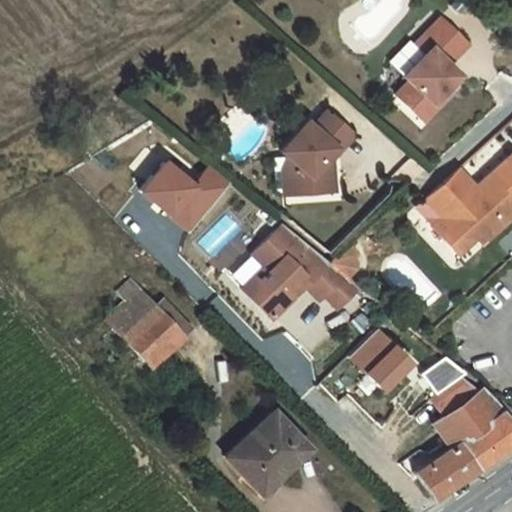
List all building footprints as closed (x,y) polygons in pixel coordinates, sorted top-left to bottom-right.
[(458,41),(432,15),(407,41),(416,50),(394,73),(400,79),(387,92),(414,118),(428,104),(423,100),(438,84),(449,72),(439,62),(458,41)] [(438,84),(423,100),(428,104),(442,89),(438,84)] [(294,230),(293,200),(288,196),(297,186),(300,189),(315,172),(289,149),(275,165),(268,160),(243,189),(256,201),(257,230),(294,230)] [(256,201),(243,189),(244,231),(257,230),(256,201)] [(422,206),(389,237),(406,255),(396,264),(408,278),(427,261),(438,273),(444,280),(481,246),(476,241),(502,217),(477,190),(451,214),(454,218),(442,229),(422,206)] [(209,255),(236,226),(224,215),(197,243),(209,255)] [(427,261),(408,278),(420,290),(438,273),(427,261)] [(309,316),(246,265),(216,295),(233,312),(225,320),(221,315),(206,330),(236,360),(259,336),(252,330),(261,321),(268,328),(269,327),(283,342),(288,338),(308,317),(309,316)] [(511,266),(487,287),(500,305),(511,294),(511,266)] [(324,330),(308,317),(288,338),(302,352),(324,330)] [(87,377),(95,385),(116,368),(128,381),(108,400),(116,408),(149,375),(121,345),(87,377)] [(95,385),(108,400),(128,381),(116,368),(95,385)] [(442,433),(427,419),(395,441),(407,458),(397,465),(414,489),(427,480),(446,506),(498,469),(447,428),(442,433)] [(249,511),(277,485),(243,451),(196,494),(214,511),(249,511)] [(427,480),(414,489),(381,511),(436,511),(446,506),(427,480)]
